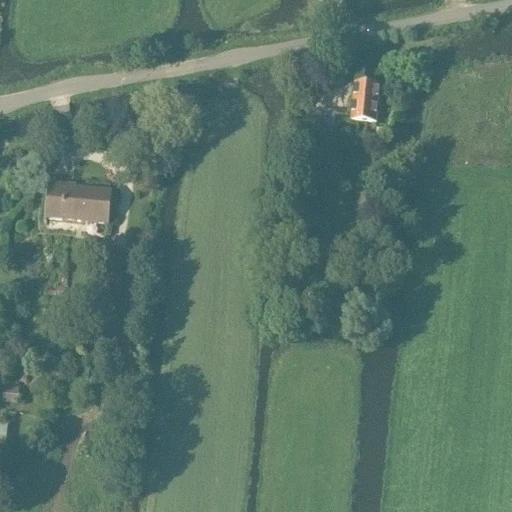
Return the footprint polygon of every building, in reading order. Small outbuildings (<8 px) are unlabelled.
[(380,89),(355,87),(351,124),(376,127),(380,89)] [(334,137),(309,135),(306,172),(331,174),(334,137)] [(49,186),(46,221),(107,226),(110,194),(67,190),(67,188),(49,186)] [(125,252),(105,250),(95,358),(114,360),(125,252)] [(351,309),(365,309),(366,300),(352,299),(351,309)] [(4,388),(3,405),(17,406),(19,390),(4,388)]
